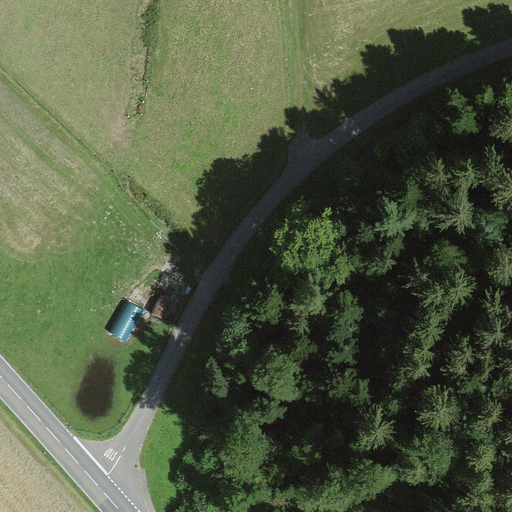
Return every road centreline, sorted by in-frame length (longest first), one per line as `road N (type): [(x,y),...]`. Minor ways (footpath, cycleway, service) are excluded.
road 1 (unclassified): [(511,54),(412,99),(283,192),(201,307),(128,459),(102,490)]
road 2 (track): [(294,0),(308,173)]
road 3 (secondary): [(0,376),(102,490)]
